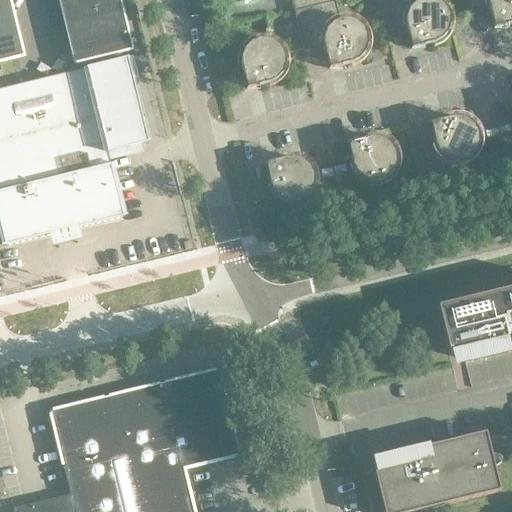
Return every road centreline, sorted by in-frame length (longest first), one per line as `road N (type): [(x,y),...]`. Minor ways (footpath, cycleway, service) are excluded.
road 1 (residential): [(238,282),(169,0)]
road 2 (residential): [(238,282),(511,216)]
road 3 (residential): [(238,282),(0,335)]
road 4 (unclassified): [(310,443),(511,396)]
road 5 (unclassified): [(310,443),(295,388),(238,282)]
